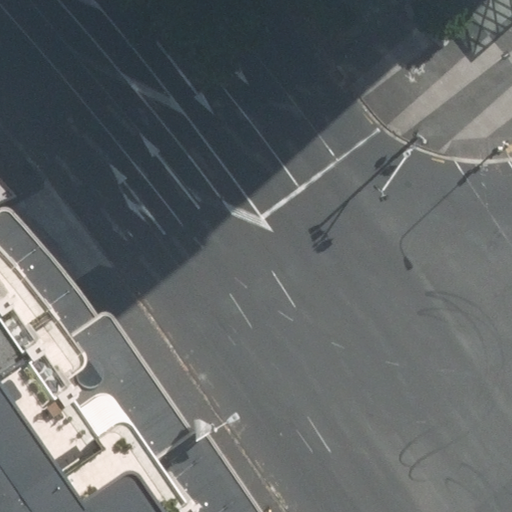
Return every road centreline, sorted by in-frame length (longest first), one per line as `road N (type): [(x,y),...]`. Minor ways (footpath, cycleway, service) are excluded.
road 1 (secondary): [(57,0),(153,112),(374,409)]
road 2 (secondary): [(511,322),(374,409)]
road 3 (secondary): [(374,409),(439,511)]
